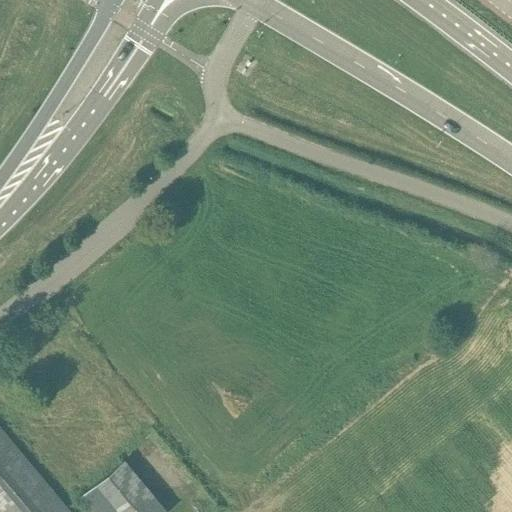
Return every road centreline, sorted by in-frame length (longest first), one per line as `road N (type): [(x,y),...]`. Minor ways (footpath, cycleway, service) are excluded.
road 1 (unclassified): [(221,116),(511,225)]
road 2 (primary): [(253,7),(511,161)]
road 3 (unclassified): [(0,316),(177,167),(221,116)]
road 4 (primary): [(29,159),(77,127),(166,0)]
road 5 (primary): [(113,0),(29,159)]
road 6 (unclassified): [(221,116),(215,79),(253,7)]
